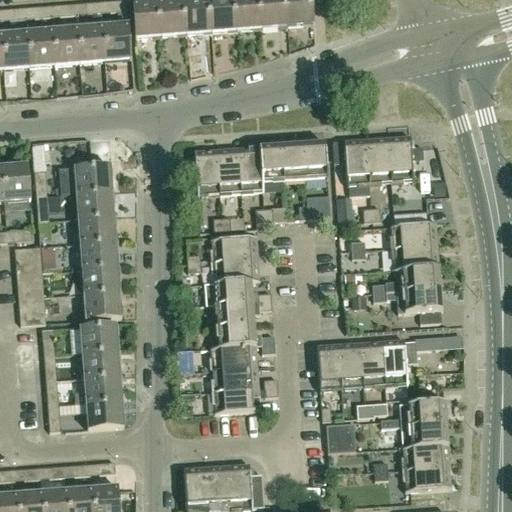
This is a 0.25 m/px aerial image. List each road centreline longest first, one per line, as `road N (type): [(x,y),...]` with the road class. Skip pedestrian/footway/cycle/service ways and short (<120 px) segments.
road 1 (tertiary): [(497,511),(493,235),(468,117),(438,48)]
road 2 (residential): [(154,454),(157,122)]
road 3 (residential): [(157,122),(438,48)]
road 4 (residential): [(271,449),(290,423),(287,326),(305,308),(301,234)]
road 5 (residential): [(0,132),(157,122)]
